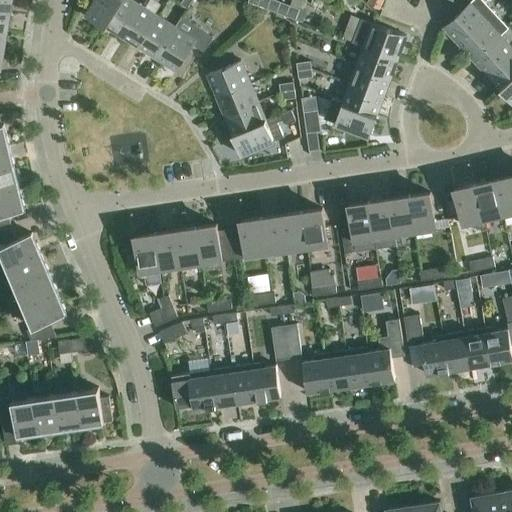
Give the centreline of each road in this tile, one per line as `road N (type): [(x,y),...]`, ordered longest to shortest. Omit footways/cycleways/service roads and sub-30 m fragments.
road 1 (unclassified): [(511,403),(157,458)]
road 2 (unclassified): [(161,497),(511,443)]
road 3 (residential): [(77,223),(113,205),(413,159)]
road 4 (residential): [(77,223),(143,375),(157,458)]
road 5 (residential): [(51,44),(50,129),(77,223)]
road 6 (residential): [(491,145),(464,98),(420,81),(410,118),(413,159)]
road 7 (unclassified): [(157,458),(0,480)]
